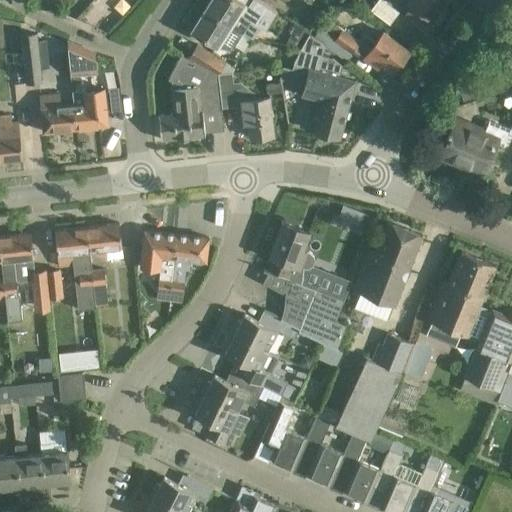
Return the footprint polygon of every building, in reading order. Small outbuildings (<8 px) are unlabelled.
[(210,0),(205,8),(253,38),(265,17),(272,21),(277,12),(258,0),(210,0)] [(383,0),(376,0),(369,10),(389,25),(399,12),(383,0)] [(431,19),(444,2),(440,0),(409,0),(407,3),(410,5),(402,16),(426,34),(435,22),(431,19)] [(253,38),(205,8),(191,30),(216,46),(231,49),(242,33),(252,39),(253,38)] [(383,32),(375,42),(364,34),(359,41),(342,29),(341,30),(330,22),(322,32),(319,29),(314,36),(345,61),(354,50),(364,57),(377,67),(381,62),(394,71),(409,51),(383,32)] [(299,50),(308,34),(308,33),(309,31),(297,23),(284,45),(299,50)] [(25,84),(41,83),(36,33),(20,35),(25,84)] [(293,61),(293,64),(308,68),(302,94),(318,98),(314,114),(317,115),(313,131),(340,137),(354,80),(339,76),(342,65),(332,57),(321,55),(325,46),(319,41),(308,34),(299,50),(293,61)] [(98,74),(96,53),(67,42),(70,77),(98,74)] [(197,44),(188,58),(218,74),(225,62),(197,44)] [(184,88),(170,89),(172,113),(158,115),(160,139),(205,134),(203,112),(222,110),(222,108),(218,74),(188,58),(187,59),(180,55),(167,79),(184,88)] [(232,72),(218,74),(222,108),(235,106),(232,72)] [(74,128),(108,125),(104,88),(70,92),(71,104),(74,128)] [(74,128),(71,104),(61,105),(59,93),(39,95),(43,132),(74,128)] [(269,97),(241,100),(243,122),(248,122),(249,137),(273,134),(269,97)] [(0,160),(22,158),(18,122),(11,123),(11,115),(0,115),(0,160)] [(482,173),(495,144),(504,147),(508,145),(511,134),(511,131),(511,128),(489,119),(485,121),(481,131),(455,120),(441,157),(482,173)] [(369,248),(353,291),(359,293),(355,304),(384,315),(389,303),(396,306),(423,235),(388,221),(376,251),(369,248)] [(284,319),(284,320),(299,328),(298,330),(333,347),(336,348),(345,324),(335,320),(351,281),(313,265),(314,260),(312,254),(306,251),(302,249),(309,232),(284,222),(270,256),(275,257),(269,272),(291,280),(286,294),(295,299),(284,319)] [(87,226),(90,251),(98,250),(98,256),(107,256),(106,248),(121,247),(119,223),(87,226)] [(58,254),(71,253),(77,309),(95,307),(95,306),(93,285),(80,287),(78,271),(92,269),(90,251),(87,226),(56,229),(58,254)] [(166,257),(174,258),(177,234),(145,230),(142,254),(157,256),(157,263),(165,264),(166,257)] [(0,235),(0,248),(1,260),(4,279),(16,277),(14,258),(34,256),(31,232),(0,235)] [(174,258),(172,276),(169,302),(182,303),(186,270),(190,270),(191,259),(206,261),(208,237),(177,234),(174,258)] [(359,261),(365,244),(345,236),(338,252),(359,261)] [(441,281),(426,318),(461,333),(478,340),(463,377),(493,389),(505,359),(511,361),(511,317),(493,310),(490,315),(478,310),(483,298),(496,265),(462,251),(448,284),(441,281)] [(93,285),(95,306),(107,305),(103,268),(92,269),(93,285)] [(92,269),(78,271),(80,287),(93,285),(92,269)] [(46,271),(47,291),(48,298),(62,297),(60,270),(46,271)] [(31,272),(33,293),(47,292),(47,291),(46,271),(31,272)] [(4,279),(6,304),(19,302),(16,277),(4,279)] [(269,311),(263,322),(245,314),(241,321),(238,320),(232,333),(266,349),(275,330),(294,339),(298,330),(299,328),(284,320),(284,319),(269,311)] [(266,349),(232,333),(226,345),(229,346),(225,354),(255,368),(250,379),(263,385),(281,393),(286,381),(270,373),(279,355),(266,349)] [(370,440),(375,430),(401,372),(400,372),(412,342),(388,333),(376,362),(365,357),(340,411),(322,403),(316,416),(330,422),(330,423),(353,432),(366,438),(370,440)] [(336,348),(333,347),(326,361),(336,366),(343,352),(336,348)] [(61,371),(99,367),(98,349),(59,353),(61,371)] [(511,364),(497,401),(511,406),(511,364)] [(60,388),(85,385),(84,372),(59,375),(60,388)] [(263,385),(250,379),(240,374),(235,384),(215,375),(211,382),(208,381),(202,393),(238,410),(243,401),(254,405),(257,398),(275,406),(281,393),(263,385)] [(34,383),(35,395),(52,394),(51,381),(34,383)] [(9,385),(10,397),(18,397),(19,406),(35,404),(34,396),(35,395),(34,383),(9,385)] [(10,397),(9,385),(0,386),(0,403),(10,403),(9,398),(10,397)] [(85,385),(60,388),(61,401),(86,398),(85,385)] [(300,453),(307,437),(284,427),(293,407),(291,406),(295,396),(283,391),(270,421),(269,421),(262,437),(276,443),(270,457),(294,468),(300,453)] [(238,437),(248,417),(237,412),(238,410),(202,393),(196,405),(199,407),(195,415),(213,423),(207,435),(229,445),(234,435),(238,437)] [(321,443),(330,423),(330,422),(316,416),(307,437),(300,453),(313,459),(307,473),(331,484),(337,469),(336,469),(343,453),(321,443)] [(387,452),(394,438),(375,430),(370,440),(369,444),(387,452)] [(366,438),(353,432),(344,453),(343,453),(336,469),(337,469),(350,474),(343,489),(367,499),(373,485),(373,484),(380,468),(358,459),(366,438)] [(394,438),(387,452),(380,468),(373,484),(373,485),(386,490),(380,505),(396,511),(405,511),(410,500),(417,484),(394,474),(403,454),(402,454),(407,443),(394,437),(394,438)] [(66,450),(65,441),(40,443),(41,453),(40,453),(43,484),(70,481),(67,450),(66,450)] [(43,484),(40,453),(27,454),(25,444),(14,445),(15,456),(15,455),(18,486),(43,484)] [(431,490),(440,470),(445,459),(431,453),(417,484),(410,500),(423,506),(420,511),(468,511),(470,507),(431,490)] [(0,456),(0,488),(18,486),(15,455),(15,456),(0,456)] [(209,499),(214,489),(187,475),(182,485),(164,477),(160,484),(158,483),(151,496),(183,511),(188,511),(198,493),(209,499)] [(274,511),(278,505),(254,494),(248,509),(234,503),(229,511),(274,511)] [(146,511),(183,511),(151,496),(146,507),(148,509),(146,511)]
